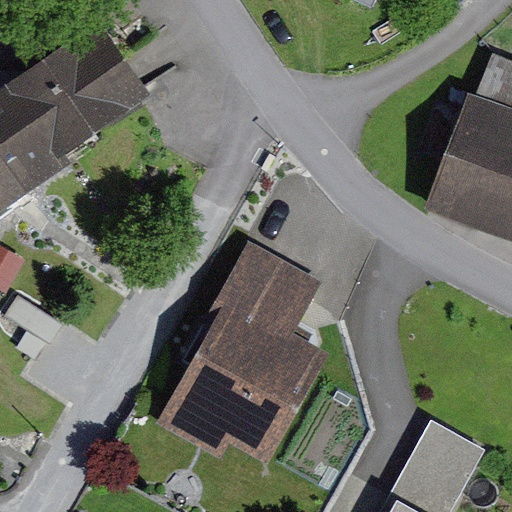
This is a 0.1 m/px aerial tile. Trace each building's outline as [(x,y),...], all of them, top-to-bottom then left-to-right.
[(0,0),(0,31),(14,0),(0,0)] [(0,226),(160,105),(89,13),(0,80),(0,226)] [(511,94),(474,80),(434,186),(511,215),(511,94)] [(348,288),(258,241),(169,411),(259,458),(348,288)] [(440,418),(396,498),(388,511),(449,511),(487,444),(440,418)]
